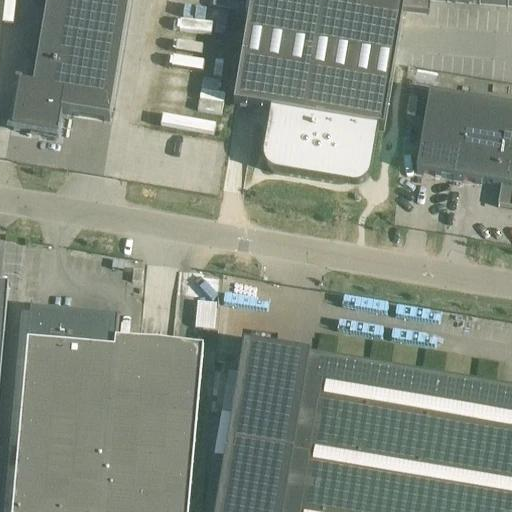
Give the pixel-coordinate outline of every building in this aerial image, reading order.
[(62,116),(110,124),(130,0),(48,0),(33,95),(17,92),(10,132),(58,140),(62,116)] [(511,0),(251,0),(234,109),(271,115),(264,156),(263,160),(264,164),(265,168),(267,171),(270,174),(273,176),(277,177),(281,178),(314,183),(344,188),(352,189),(356,190),(360,189),(364,187),(367,184),(369,181),(371,177),(371,173),(378,133),(383,134),(395,66),(403,14),(430,17),(431,2),(511,9),(511,0)] [(502,189),(498,209),(511,211),(511,109),(429,96),(416,175),(502,189)] [(0,388),(9,289),(0,288),(0,388)] [(32,311),(31,311),(13,511),(189,511),(204,352),(117,344),(119,322),(32,314),(32,311)] [(500,392),(307,359),(307,360),(247,350),(247,349),(243,348),(215,511),(511,511),(511,394),(500,392)]
